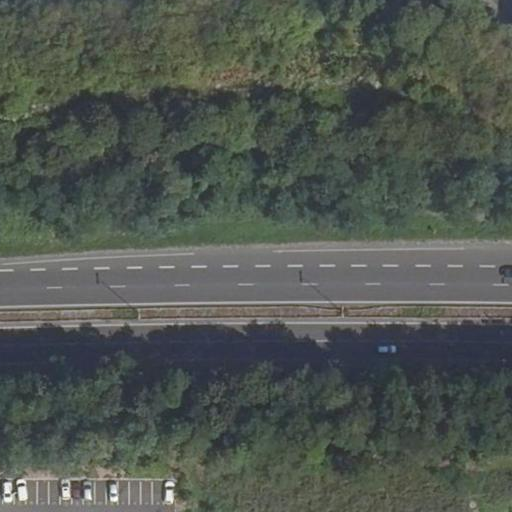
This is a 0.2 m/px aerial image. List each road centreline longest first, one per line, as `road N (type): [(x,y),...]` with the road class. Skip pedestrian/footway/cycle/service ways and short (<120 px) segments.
road 1 (trunk): [(0,348),(511,342)]
road 2 (trunk): [(511,284),(0,290)]
